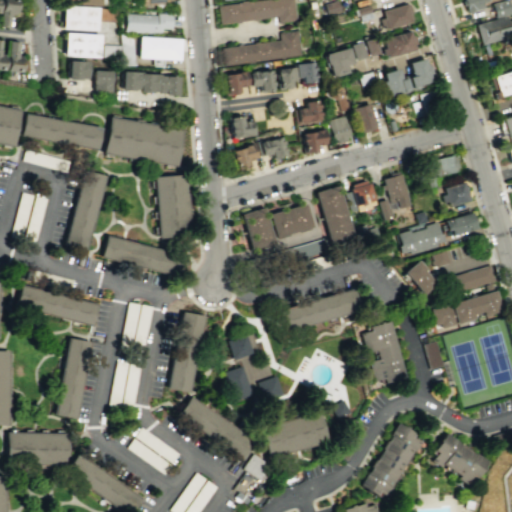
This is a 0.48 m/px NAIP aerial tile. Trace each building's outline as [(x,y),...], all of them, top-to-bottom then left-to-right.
[(215,5),(256,0),(290,0),(293,20),(275,22),(274,16),(218,24),(215,5)] [(335,0),(328,0),(322,0),(323,12),(336,12),(335,0)] [(483,0),(461,0),(464,12),(482,8),(480,1),(483,0)] [(502,0),(489,3),(493,17),(510,13),(506,0),(502,0)] [(377,10),(382,29),(411,21),(406,3),(377,10)] [(94,30),(95,7),(60,5),(60,29),(94,30)] [(123,13),(122,31),(160,32),(160,28),(169,29),(170,14),(123,13)] [(473,23),(478,43),(511,33),(511,18),(505,20),(504,16),(473,23)] [(276,33),(295,30),(298,55),(220,66),(217,47),(277,39),(276,33)] [(383,56),(413,50),(409,31),(379,37),(383,56)] [(62,56),(97,57),(98,34),(63,32),(62,56)] [(178,37),(136,37),(136,58),(177,59),(178,37)] [(376,53),(373,38),(362,40),(365,56),(376,53)] [(20,56),(15,55),(16,41),(6,41),(4,71),(19,72),(20,56)] [(342,64),(364,58),(359,42),(321,53),(328,77),(345,72),(342,64)] [(406,62),(409,75),(398,77),(396,68),(379,72),(385,96),(418,88),(417,84),(429,81),(423,58),(406,62)] [(86,61),(65,60),(65,78),(85,79),(86,61)] [(312,81),(310,61),(294,63),(296,83),(312,81)] [(291,88),(290,67),(274,68),(275,88),(291,88)] [(496,97),(511,91),(511,69),(490,76),(496,97)] [(90,90),(108,91),(109,71),(91,70),(90,90)] [(245,71),(246,86),(256,85),(257,91),(270,90),(269,70),(245,71)] [(176,74),(118,72),(118,90),(175,93),(176,74)] [(236,94),(235,86),(244,86),(243,72),(221,73),(222,95),(236,94)] [(345,109),(340,86),(330,88),(334,111),(345,109)] [(412,117),(433,112),(429,90),(415,93),(417,100),(408,102),(412,117)] [(301,101),(302,107),(290,109),(293,124),(318,120),(314,99),(301,101)] [(372,129),(367,103),(351,106),(356,133),(372,129)] [(0,105),(17,109),(10,145),(0,143),(0,105)] [(21,113),(17,135),(94,149),(98,127),(21,113)] [(504,137),(511,134),(511,114),(499,118),(504,137)] [(249,120),(240,121),(239,115),(226,117),(228,138),(251,136),(249,120)] [(325,119),(330,142),(347,139),(342,115),(325,119)] [(180,130),(106,117),(99,154),(173,167),(180,130)] [(298,132),(300,153),(314,151),(313,144),(322,143),(321,130),(298,132)] [(253,141),(257,156),(268,153),(270,159),(283,156),(279,136),(253,141)] [(254,160),(249,143),(227,150),(233,167),(254,160)] [(23,147),(19,161),(64,172),(67,160),(31,151),(32,149),(23,147)] [(431,158),(433,175),(456,171),(454,154),(431,158)] [(103,175),(81,169),(61,246),(83,252),(103,175)] [(387,202),(394,200),(396,208),(406,204),(396,171),(379,177),(387,202)] [(151,176),(156,237),(187,235),(182,173),(151,176)] [(373,205),(365,180),(341,188),(348,213),(373,205)] [(466,201),(463,183),(438,188),(442,206),(466,201)] [(311,191),(326,244),(350,237),(334,185),(311,191)] [(19,191),(30,194),(19,239),(8,236),(19,191)] [(33,195),(44,198),(33,242),(21,239),(33,195)] [(379,219),(389,216),(384,198),(374,201),(379,219)] [(265,213),(272,236),(309,226),(302,202),(265,213)] [(260,206),(271,243),(248,250),(237,213),(260,206)] [(442,218),(445,234),(472,229),(469,213),(442,218)] [(396,253),(439,245),(434,221),(421,224),(392,229),(396,253)] [(103,234),(98,256),(171,275),(177,253),(103,234)] [(428,253),(430,266),(446,262),(444,250),(428,253)] [(419,295),(433,284),(414,260),(400,272),(419,295)] [(452,274),(457,290),(491,281),(487,264),(452,274)] [(71,279),(27,268),(24,278),(68,290),(71,279)] [(95,304),(18,284),(12,308),(89,328),(95,304)] [(350,287),(356,309),(281,332),(274,309),(350,287)] [(497,313),(493,292),(428,305),(433,326),(497,313)] [(125,302),(136,304),(128,345),(117,342),(125,302)] [(138,303),(150,306),(142,347),(130,345),(138,303)] [(201,315),(178,311),(164,387),(186,392),(201,315)] [(386,321),(402,378),(369,388),(354,333),(365,330),(364,327),(386,321)] [(224,340),(230,358),(249,352),(243,333),(224,340)] [(87,341),(65,337),(50,414),(72,418),(87,341)] [(433,340),(440,365),(427,369),(420,344),(433,340)] [(0,349),(8,350),(6,424),(0,423),(0,349)] [(114,360),(126,362),(116,409),(105,407),(114,360)] [(127,363),(138,365),(129,412),(118,409),(127,363)] [(239,365),(220,371),(230,399),(248,393),(239,365)] [(254,381),(260,399),(278,393),(272,375),(254,381)] [(187,395),(251,440),(238,458),(174,413),(187,395)] [(339,398),(327,405),(334,417),(346,411),(339,398)] [(266,459),(325,443),(317,412),(257,428),(266,459)] [(363,426),(355,422),(336,455),(344,460),(363,426)] [(394,422),(386,435),(388,435),(383,442),(382,441),(378,447),(379,448),(372,459),(371,458),(365,467),(366,468),(364,472),(363,471),(355,484),(362,488),(361,489),(365,491),(365,490),(376,497),(378,493),(384,497),(390,488),(388,487),(397,473),(396,472),(401,464),(402,465),(409,454),(408,453),(409,450),(412,451),(418,442),(409,437),(411,433),(403,428),(404,427),(401,425),(400,426),(394,422)] [(138,426),(131,436),(169,463),(176,453),(138,426)] [(511,427),(511,442),(484,451),(480,436),(511,427)] [(65,433),(4,431),(3,463),(64,465),(65,433)] [(442,432),(438,438),(436,437),(433,441),(435,443),(428,452),(432,455),(429,460),(437,466),(439,463),(457,475),(456,478),(464,483),(470,476),(472,478),(478,469),(479,470),(480,467),(479,466),(483,460),(472,452),(471,453),(466,450),(467,448),(459,443),(458,444),(454,441),(454,440),(442,432)] [(130,438),(168,465),(161,474),(123,447),(130,438)] [(247,451),(270,466),(259,482),(237,466),(247,451)] [(74,453),(61,471),(120,511),(127,511),(137,497),(74,453)] [(192,472),(202,479),(178,511),(170,511),(166,509),(192,472)] [(181,511),(204,480),(213,487),(195,511),(181,511)] [(471,501),(463,499),(461,507),(470,509),(471,501)] [(375,511),(372,502),(363,505),(362,501),(350,505),(349,504),(346,505),(347,506),(339,508),(340,511),(375,511)]
